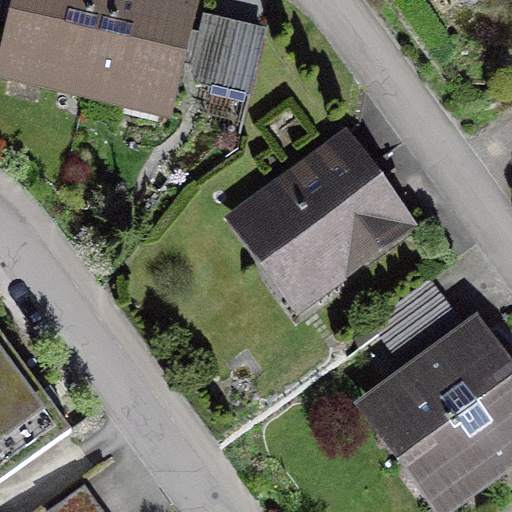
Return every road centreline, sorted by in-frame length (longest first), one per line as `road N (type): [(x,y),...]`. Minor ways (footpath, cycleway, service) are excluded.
road 1 (residential): [(210,511),(0,221)]
road 2 (residential): [(511,254),(327,0)]
